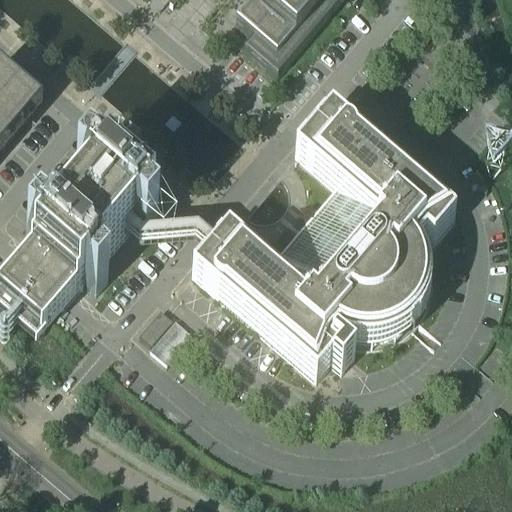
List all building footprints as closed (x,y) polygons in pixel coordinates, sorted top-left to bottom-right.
[(343,7),(334,0),(243,0),(253,8),(234,30),(251,45),(243,55),(276,84),(343,7)] [(0,158),(41,111),(0,75),(0,158)] [(296,163),(334,196),(341,202),(314,234),(308,241),(302,249),(274,281),(228,241),(227,240),(194,277),(191,282),(286,364),(289,366),(315,388),(337,362),(329,356),(331,354),(339,360),(330,371),(338,378),(351,363),(335,349),(336,347),(339,349),(343,350),(348,352),(352,353),(356,354),(361,354),(365,355),(370,354),(374,354),(379,353),(383,352),(387,351),(392,349),(396,347),(400,345),(403,342),(407,340),(411,336),(410,335),(416,328),(417,329),(418,328),(420,324),(422,320),(424,316),(426,312),(427,307),(428,303),(429,298),(429,294),(429,289),(429,285),(429,280),(428,276),(426,272),(425,267),(423,263),(421,259),(419,255),(417,253),(424,245),(432,251),(454,226),(418,195),(330,119),(326,124),(324,123),(296,155),(298,157),(294,161),(296,163)] [(126,192),(104,173),(98,180),(87,170),(86,170),(74,184),(37,227),(25,242),(37,252),(34,255),(32,257),(30,259),(19,272),(6,287),(4,290),(3,291),(0,294),(0,316),(12,327),(16,330),(35,347),(49,330),(50,329),(52,326),(65,312),(76,298),(78,297),(79,295),(82,291),(93,301),(94,301),(107,287),(144,244),(156,229),(155,229),(155,228),(144,219),(150,213),(138,202),(140,200),(142,198),(136,193),(131,188),(129,190),(128,191),(128,190),(126,192)] [(138,344),(150,354),(172,329),(160,318),(138,344)] [(148,356),(166,371),(179,356),(191,342),(174,327),(148,356)]
